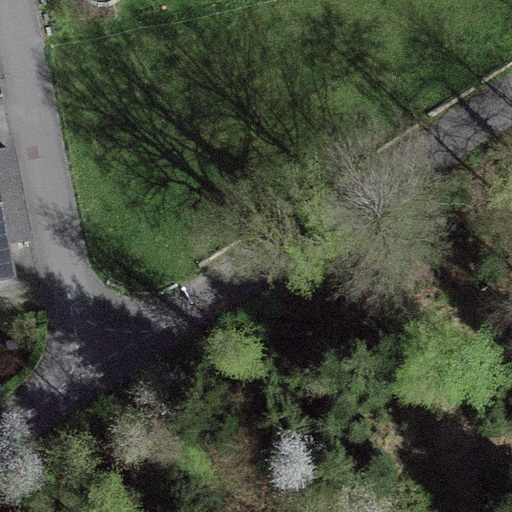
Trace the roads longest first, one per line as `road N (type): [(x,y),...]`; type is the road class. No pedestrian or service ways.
road 1 (unclassified): [(511,96),(89,365)]
road 2 (residential): [(12,0),(89,365)]
